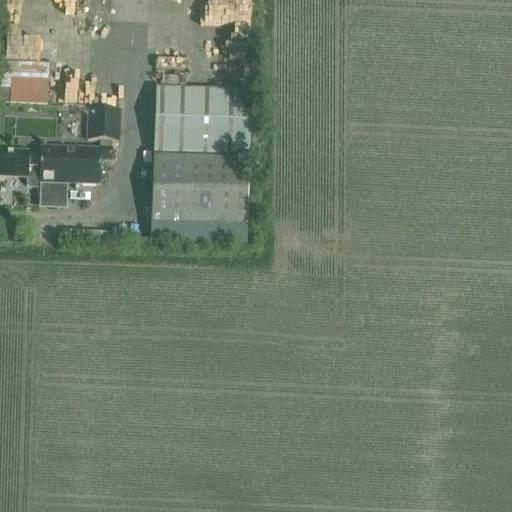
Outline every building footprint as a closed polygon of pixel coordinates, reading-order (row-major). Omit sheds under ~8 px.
[(0,0),(0,9),(13,8),(11,0),(0,0)] [(98,0),(99,9),(112,8),(112,0),(98,0)] [(226,0),(227,8),(247,9),(247,0),(226,0)] [(8,30),(9,49),(34,48),(33,29),(8,30)] [(49,66),(0,64),(0,90),(11,91),(10,106),(47,107),(49,66)] [(251,93),(155,90),(151,224),(247,227),(251,93)] [(120,111),(88,110),(86,143),(119,144),(120,111)] [(40,154),(0,152),(0,177),(39,179),(39,185),(99,187),(99,161),(111,162),(111,151),(40,148),(40,154)] [(71,195),(70,205),(94,206),(94,196),(71,195)]
